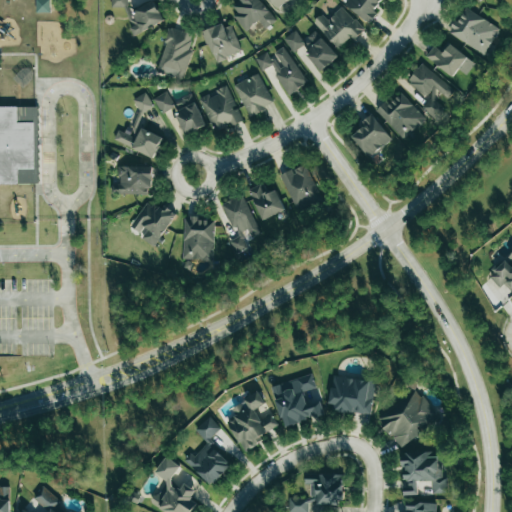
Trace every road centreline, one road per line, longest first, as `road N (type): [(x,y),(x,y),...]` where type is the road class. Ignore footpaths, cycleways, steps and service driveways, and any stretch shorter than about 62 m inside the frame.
road 1 (tertiary): [(486,139),(376,235),(212,334),(0,408)]
road 2 (tertiary): [(492,511),(485,426),(472,382),(426,283),(385,228)]
road 3 (residential): [(423,0),(347,93),(260,149),(194,175)]
road 4 (residential): [(373,511),(371,458),(344,441),(293,457),(228,511)]
road 5 (residential): [(385,228),(309,121)]
